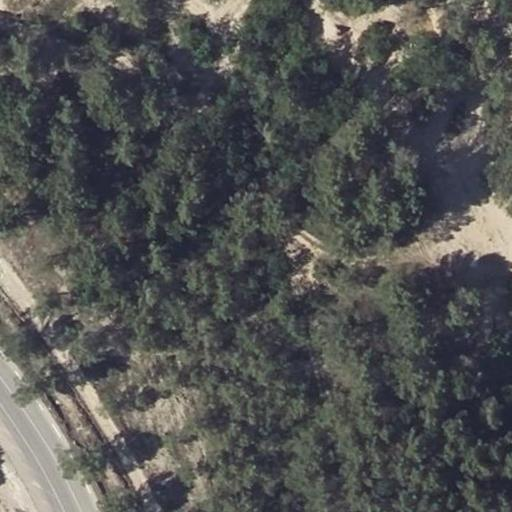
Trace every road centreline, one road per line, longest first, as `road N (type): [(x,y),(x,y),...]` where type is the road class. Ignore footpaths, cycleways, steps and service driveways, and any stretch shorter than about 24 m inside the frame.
road 1 (track): [(308,0),(458,200),(501,228),(511,226)]
road 2 (track): [(155,511),(87,393),(0,275)]
road 3 (primary): [(0,379),(79,511)]
